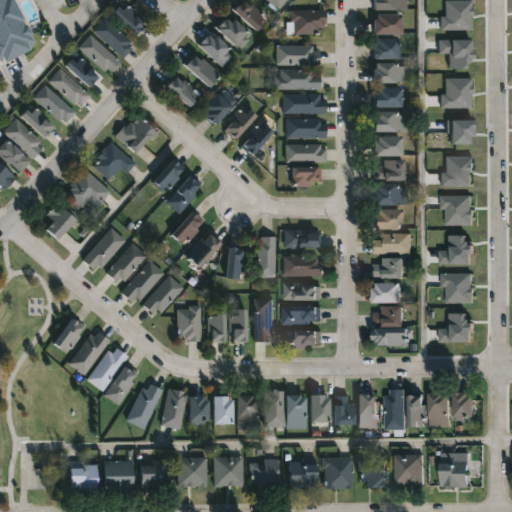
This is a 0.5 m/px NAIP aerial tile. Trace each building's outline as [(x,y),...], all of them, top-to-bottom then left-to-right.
[(0,0),(8,0),(33,48),(0,64),(0,0)] [(265,0),(286,0),(277,10),(265,0)] [(374,10),(374,0),(407,0),(407,10),(374,10)] [(233,14),(242,1),(268,18),(259,31),(233,14)] [(471,1),(444,1),(445,17),(439,17),(440,30),(471,30),(471,1)] [(110,13),(120,2),(145,24),(135,36),(110,13)] [(315,34),(290,34),(290,11),(325,11),(325,28),(315,28),(315,34)] [(402,35),(374,35),(374,15),(402,15),(402,35)] [(238,50),(216,28),(228,16),(251,38),(238,50)] [(122,59),(92,30),(105,18),(134,46),(122,59)] [(198,45),(211,32),(234,55),(221,67),(198,45)] [(107,75),(78,47),(89,35),(119,63),(107,75)] [(399,59),(373,59),(373,40),(399,40),(399,59)] [(448,54),(448,69),(470,69),(470,40),(437,40),(438,54),(448,54)] [(275,45),(312,45),(312,52),(319,52),(319,65),(275,65),(275,45)] [(209,89),(185,65),(196,53),(220,78),(209,89)] [(99,78),(88,89),(64,65),(75,54),(99,78)] [(375,83),(375,64),(407,64),(407,83),(375,83)] [(48,81),(60,68),(89,96),(77,109),(48,81)] [(320,89),(273,89),(273,70),(320,70),(320,89)] [(199,97),(188,108),(166,86),(178,75),(199,97)] [(440,109),(471,109),(471,79),(445,79),(445,95),(440,95),(440,109)] [(72,111),(60,123),(34,99),(45,86),(72,111)] [(375,107),(375,88),(402,88),(402,107),(375,107)] [(212,125),(200,111),(226,90),(238,104),(212,125)] [(282,94),(325,94),(325,114),(282,114),(282,94)] [(20,114),(31,104),(54,128),(43,138),(20,114)] [(222,131),(242,105),(255,116),(236,141),(222,131)] [(375,112),(407,112),(407,132),(375,132),(375,112)] [(115,135),(136,114),(155,132),(133,153),(115,135)] [(4,131),(17,119),(44,146),(32,158),(4,131)] [(285,138),(285,119),(325,119),(325,138),(285,138)] [(472,121),(446,120),(445,135),(450,136),(449,144),(471,145),(472,121)] [(239,146),(258,123),(270,133),(252,156),(239,146)] [(402,137),(402,156),(375,156),(375,137),(402,137)] [(2,143),(0,141),(0,157),(18,175),(30,162),(6,139),(2,143)] [(125,173),(119,168),(107,181),(90,165),(111,143),(133,164),(125,173)] [(325,144),(325,161),(285,161),(285,144),(325,144)] [(472,186),(471,156),(445,157),(445,173),(440,173),(440,187),(472,186)] [(152,182),(173,160),(184,171),(163,192),(152,182)] [(405,181),(372,181),(372,166),(382,166),(382,161),(405,161),(405,181)] [(0,163),(15,177),(4,191),(0,187),(0,163)] [(292,167),(320,167),(320,185),(292,185),(292,167)] [(93,208),(86,202),(82,207),(64,191),(84,169),(108,191),(93,208)] [(165,202),(189,176),(201,187),(177,213),(165,202)] [(406,186),(406,205),(375,205),(375,186),(406,186)] [(472,195),(440,196),(440,210),(445,210),(446,226),(472,225),(472,195)] [(75,221),(56,239),(45,228),(51,222),(45,215),(57,203),(75,221)] [(402,229),(374,229),(374,210),(402,210),(402,229)] [(183,245),(171,235),(190,212),(202,221),(183,245)] [(124,241),(95,271),(81,258),(110,228),(124,241)] [(283,247),(283,230),(319,230),(319,247),(283,247)] [(199,265),(187,253),(207,232),(220,244),(199,265)] [(410,252),(375,252),(375,234),(410,234),(410,252)] [(439,265),(473,264),(472,243),(467,243),(467,235),(449,236),(449,250),(439,251),(439,265)] [(274,276),(256,276),(256,236),(274,236),(274,276)] [(104,271),(132,243),(145,256),(118,284),(104,271)] [(242,279),(227,279),(227,248),(242,248),(242,279)] [(323,275),(282,275),(282,256),(323,256),(323,275)] [(383,263),(383,258),(405,258),(405,278),(374,278),(374,263),(383,263)] [(120,291),(150,260),(163,273),(133,304),(120,291)] [(472,274),(441,274),(441,287),(446,287),(446,303),(472,303),(472,274)] [(183,288),(156,316),(142,303),(168,275),(183,288)] [(320,282),(320,300),(284,300),(284,282),(320,282)] [(403,303),(374,303),(374,283),(403,283),(403,303)] [(254,341),(254,298),(273,298),(273,341),(254,341)] [(282,306),(320,306),(320,323),(282,323),(282,306)] [(200,341),(177,341),(177,307),(200,307),(200,341)] [(382,311),(382,307),(408,307),(408,345),(374,345),(374,311),(382,311)] [(248,310),(248,341),(230,341),(230,310),(248,310)] [(207,312),(227,312),(227,342),(207,342),(207,312)] [(466,313),(449,314),(449,328),(439,328),(440,342),(473,342),(472,321),(467,321),(466,313)] [(52,342),(73,317),(85,327),(64,353),(52,342)] [(109,341),(82,374),(68,362),(95,329),(109,341)] [(320,330),(320,348),(282,348),(282,330),(320,330)] [(126,355),(102,391),(87,381),(111,345),(126,355)] [(103,395),(124,366),(138,375),(117,405),(103,395)] [(143,428),(126,420),(144,381),(161,389),(143,428)] [(186,392),(179,428),(160,424),(168,388),(186,392)] [(405,389),(405,429),(386,429),(386,389),(405,389)] [(284,390),(284,427),(263,427),(263,390),(284,390)] [(455,420),(455,391),(476,391),(476,420),(455,420)] [(451,426),(431,426),(431,392),(451,392),(451,426)] [(359,428),(359,393),(378,393),(378,428),(359,428)] [(257,394),(257,428),(238,428),(238,394),(257,394)] [(287,428),(287,394),(306,394),(306,428),(287,428)] [(331,423),(311,423),(311,394),(331,394),(331,423)] [(426,426),(411,426),(411,394),(426,394),(426,426)] [(189,424),(189,395),(209,395),(209,424),(189,424)] [(233,395),(233,423),(214,423),(214,395),(233,395)] [(348,402),(355,402),(355,425),(335,425),(335,395),(348,395),(348,402)] [(443,452),(470,452),(470,486),(443,486),(443,452)] [(422,454),(422,483),(395,483),(395,454),(422,454)] [(213,485),(213,456),(243,456),(243,485),(213,485)] [(323,456),(352,456),(352,488),(323,488),(323,456)] [(206,486),(177,486),(177,457),(206,457),(206,486)] [(250,459),(279,459),(279,486),(250,486),(250,459)] [(133,489),(105,489),(105,461),(133,461),(133,489)] [(360,487),(360,461),(388,461),(388,487),(360,487)] [(171,488),(141,488),(141,463),(171,463),(171,488)] [(317,488),(290,488),(290,465),(317,465),(317,488)] [(98,466),(98,490),(70,490),(70,466),(98,466)]
